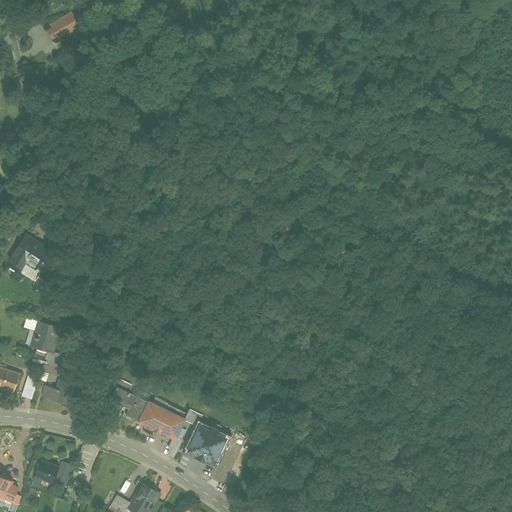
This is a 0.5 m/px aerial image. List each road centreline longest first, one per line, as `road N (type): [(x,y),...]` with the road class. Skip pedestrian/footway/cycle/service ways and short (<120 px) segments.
road 1 (residential): [(0,32),(13,33),(107,394),(110,438)]
road 2 (tertiary): [(110,438),(240,511)]
